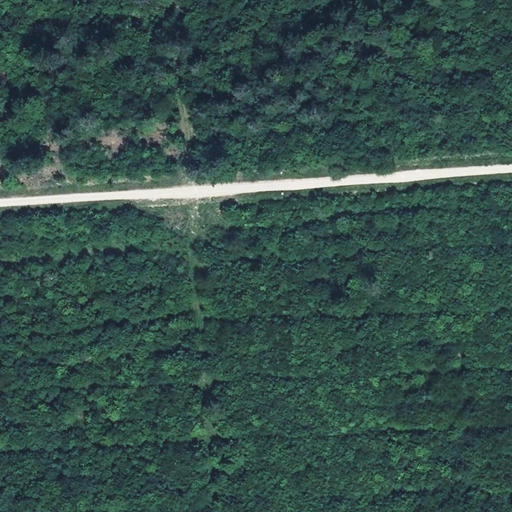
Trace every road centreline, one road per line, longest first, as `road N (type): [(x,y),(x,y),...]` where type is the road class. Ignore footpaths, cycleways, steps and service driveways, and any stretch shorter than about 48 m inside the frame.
road 1 (track): [(194,188),(511,164)]
road 2 (track): [(0,203),(194,188)]
